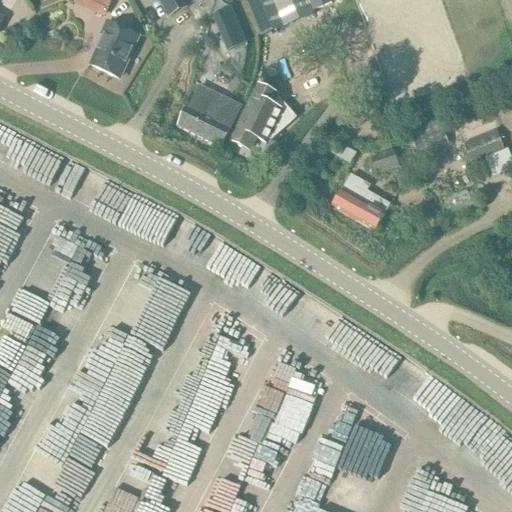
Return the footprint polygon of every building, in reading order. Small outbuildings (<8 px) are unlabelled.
[(75,0),(73,4),(104,18),(112,0),(75,0)] [(157,0),(168,19),(190,6),(186,0),(157,0)] [(244,0),(260,36),(315,13),(309,0),(244,0)] [(231,8),(212,16),(228,53),(246,45),(231,8)] [(139,37),(110,24),(90,66),(119,79),(139,37)] [(277,95),(259,86),(231,142),(249,151),(256,138),(266,143),(267,140),(269,141),(291,121),(277,105),(268,113),(277,95)] [(201,88),(191,106),(219,120),(222,114),(235,120),(240,108),(201,88)] [(178,127),(221,148),(235,120),(222,114),(219,120),(191,106),(189,105),(178,127)] [(410,133),(419,157),(449,146),(443,131),(452,127),(448,118),(410,133)] [(486,161),(493,179),(511,170),(511,161),(507,150),(505,151),(497,131),(463,145),(472,167),(486,161)] [(331,153),(348,163),(355,152),(338,142),(331,153)] [(394,150),(371,159),(377,175),(400,166),(394,150)] [(332,210),(375,233),(390,205),(366,193),(370,186),(350,175),(332,210)] [(228,503),(224,511),(265,511),(318,382),(297,373),(292,386),(266,375),(250,415),(273,424),(261,454),(230,442),(208,495),(228,503)] [(87,425),(77,449),(105,461),(116,437),(87,425)] [(383,466),(385,426),(354,425),(353,454),(363,454),(363,465),(383,466)]
